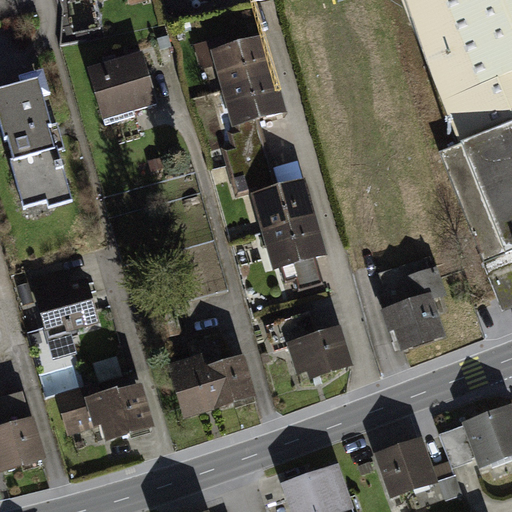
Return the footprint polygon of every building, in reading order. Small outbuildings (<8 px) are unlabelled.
[(144,0),(125,0),(128,10),(146,6),(144,0)] [(511,0),(399,0),(460,152),(511,131),(511,0)] [(264,42),(209,57),(234,149),(227,151),(243,209),(252,206),(306,191),(264,42)] [(142,62),(88,76),(101,126),(155,112),(142,62)] [(23,94),(0,100),(0,138),(22,222),(71,209),(44,106),(51,106),(44,80),(21,86),(23,94)] [(511,131),(460,152),(438,160),(498,319),(511,313),(511,131)] [(306,191),(252,206),(273,278),(326,262),(306,191)] [(418,309),(388,318),(400,356),(444,342),(434,310),(450,305),(440,274),(410,283),(418,309)] [(90,289),(38,304),(47,336),(99,322),(90,289)] [(340,336),(290,351),(301,386),(350,371),(340,336)] [(208,363),(170,373),(184,424),(256,404),(244,361),(210,371),(208,363)] [(138,386),(62,406),(70,438),(96,431),(100,445),(150,432),(138,386)] [(25,402),(0,408),(0,476),(42,465),(25,402)] [(511,425),(509,416),(444,439),(455,469),(475,462),(478,470),(511,458),(511,425)] [(421,443),(377,457),(391,500),(434,486),(440,505),(456,499),(446,470),(431,475),(421,443)] [(352,511),(340,470),(281,487),(288,511),(352,511)]
